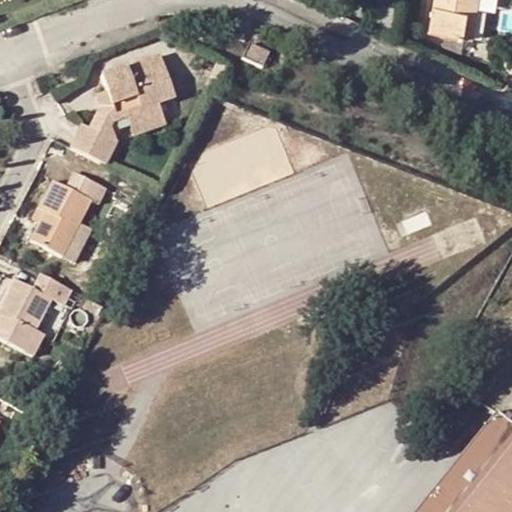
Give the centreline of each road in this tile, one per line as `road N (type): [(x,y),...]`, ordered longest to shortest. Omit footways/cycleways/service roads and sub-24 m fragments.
road 1 (residential): [(511,123),(227,0)]
road 2 (residential): [(0,211),(32,134),(8,56)]
road 3 (residential): [(156,0),(8,56)]
